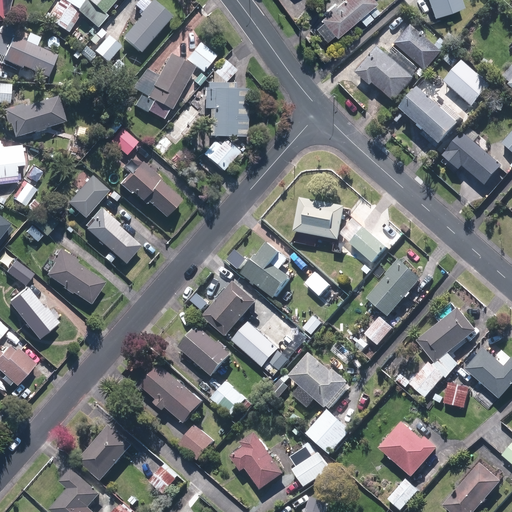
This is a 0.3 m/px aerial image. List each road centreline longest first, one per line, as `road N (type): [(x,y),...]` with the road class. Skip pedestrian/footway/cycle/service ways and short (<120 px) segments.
road 1 (residential): [(0,476),(320,111)]
road 2 (residential): [(320,111),(511,280)]
road 3 (unknown): [(92,389),(234,511)]
road 4 (residential): [(235,0),(320,111)]
